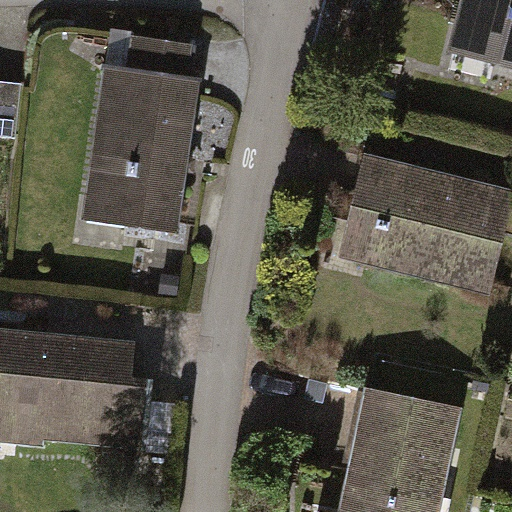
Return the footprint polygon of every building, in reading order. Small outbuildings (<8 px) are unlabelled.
[(511,0),(467,0),(460,29),(500,39),(494,60),(511,64),(511,0)] [(192,45),(131,36),(127,67),(107,64),(88,195),(129,200),(126,221),(176,228),(197,77),(188,75),(192,45)] [(21,84),(0,81),(0,136),(16,138),(21,84)] [(511,192),(368,156),(353,215),(377,221),(367,260),(486,291),(511,192)] [(135,344),(0,329),(0,369),(3,370),(0,401),(0,439),(45,445),(46,437),(146,447),(153,379),(132,376),(135,344)] [(435,511),(458,409),(370,390),(343,511),(323,511),(319,511),(318,511),(435,511)]
